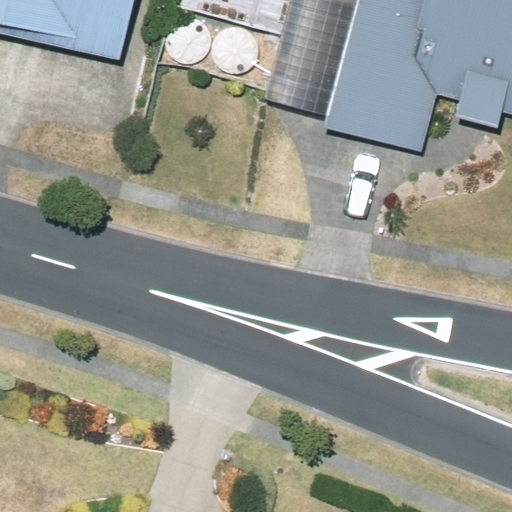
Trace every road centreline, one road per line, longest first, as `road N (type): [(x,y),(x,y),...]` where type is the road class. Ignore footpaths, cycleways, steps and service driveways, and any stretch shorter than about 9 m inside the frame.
road 1 (residential): [(511,455),(366,396),(163,296)]
road 2 (residential): [(163,296),(363,315),(511,343)]
road 3 (residential): [(0,245),(163,296)]
